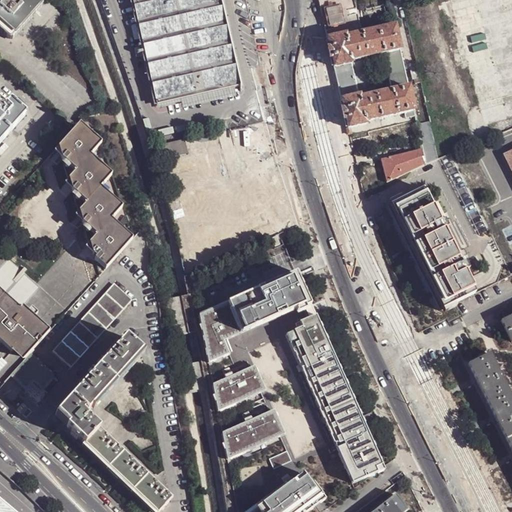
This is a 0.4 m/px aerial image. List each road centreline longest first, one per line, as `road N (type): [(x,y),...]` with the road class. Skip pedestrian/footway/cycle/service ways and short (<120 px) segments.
road 1 (secondary): [(379,366),(305,0)]
road 2 (secondary): [(379,366),(330,248),(292,120)]
road 3 (secondary): [(451,511),(379,366)]
road 4 (secondary): [(254,0),(275,91),(292,120)]
road 5 (secondary): [(292,120),(266,0)]
